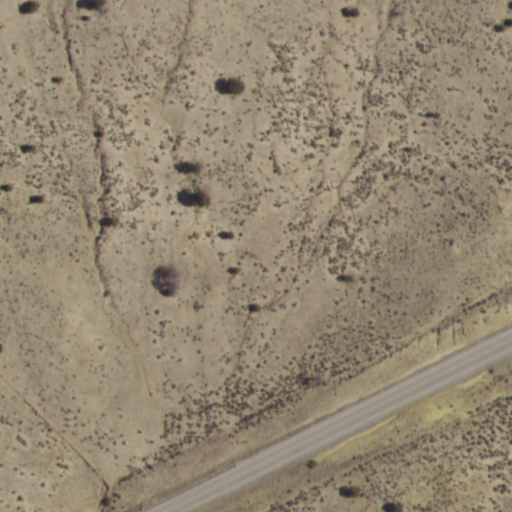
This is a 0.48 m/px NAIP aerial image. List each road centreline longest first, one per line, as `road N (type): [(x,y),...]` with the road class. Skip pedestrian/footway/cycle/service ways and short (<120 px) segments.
road 1 (secondary): [(158,511),(511,336)]
road 2 (residential): [(0,377),(59,436),(99,460),(100,511)]
